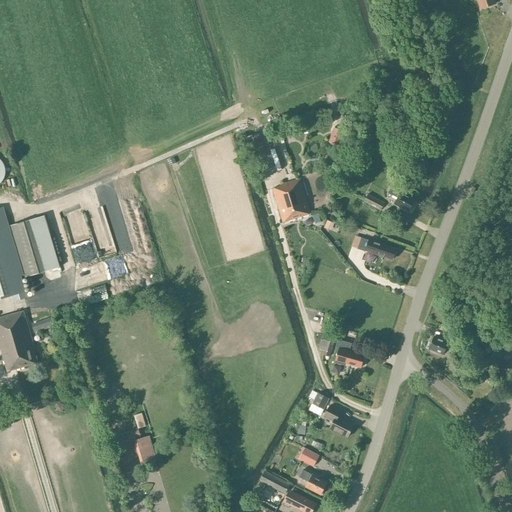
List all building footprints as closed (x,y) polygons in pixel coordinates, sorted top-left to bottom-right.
[(477,0),(481,8),(495,3),(494,0),(477,0)] [(267,156),(259,133),(246,137),(254,160),(267,156)] [(397,184),(401,178),(394,174),(391,180),(397,184)] [(300,179),(280,185),(280,186),(273,188),(283,221),(311,213),(300,179)] [(412,204),(415,200),(412,198),(412,197),(400,191),(400,192),(391,187),(388,193),(397,197),(394,203),(409,210),(410,209),(411,209),(413,205),(412,204)] [(384,203),(368,195),(365,202),(380,210),(384,203)] [(0,207),(0,298),(11,295),(13,301),(27,297),(21,278),(56,268),(59,267),(44,215),(40,216),(10,225),(25,274),(20,275),(0,207)] [(328,220),(325,228),(331,231),(334,223),(328,220)] [(361,237),(357,248),(365,251),(365,250),(369,240),(361,237)] [(365,250),(365,251),(377,255),(377,254),(383,256),(392,259),(396,249),(381,243),(381,242),(369,238),(369,240),(365,250)] [(95,245),(73,251),(77,266),(99,260),(95,245)] [(34,348),(31,335),(23,311),(0,317),(0,346),(7,371),(38,362),(34,348)] [(54,317),(32,325),(35,332),(57,325),(54,317)] [(323,325),(321,332),(331,335),(333,328),(323,325)] [(456,342),(458,337),(459,334),(451,330),(449,333),(447,338),(456,342)] [(454,355),(458,347),(453,345),(448,343),(448,342),(442,339),(442,340),(433,336),(431,341),(430,342),(428,346),(429,347),(429,348),(443,354),(445,351),(449,353),(454,355)] [(329,356),(332,346),(333,342),(321,339),(318,348),(324,350),(323,354),(329,356)] [(336,347),(339,348),(335,362),(345,365),(346,363),(361,367),(364,355),(349,351),(351,343),(338,339),(336,347)] [(323,409),(329,398),(318,393),(313,404),(323,409)] [(341,411),(330,405),(324,416),(333,420),(329,428),(347,437),(354,424),(338,416),(341,411)] [(138,428),(145,426),(141,413),(134,415),(138,428),(118,434),(120,442),(141,436),(138,428)] [(156,461),(149,436),(132,441),(139,466),(156,461)] [(305,448),(299,458),(313,466),(319,456),(305,448)] [(308,481),(305,486),(321,494),(322,493),(323,492),(325,489),(324,487),(327,482),(317,477),(317,476),(312,474),(303,469),(299,477),(308,481)] [(265,470),(259,482),(284,494),(290,483),(265,471),(265,470)] [(314,508),(316,503),(301,495),(300,498),(288,492),(283,502),(293,507),(294,506),(295,507),(305,511),(312,511),(314,510),(314,508)]
